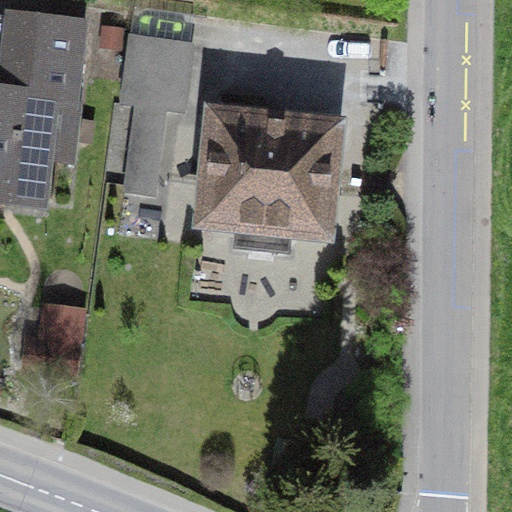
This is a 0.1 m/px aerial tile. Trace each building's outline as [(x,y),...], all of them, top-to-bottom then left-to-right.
[(2,97),(0,96),(0,197),(39,202),(44,159),(63,161),(63,162),(67,162),(75,94),(76,94),(83,27),(18,19),(9,96),(3,94),(2,97)] [(130,37),(121,105),(181,113),(190,45),(130,37)] [(335,129),(215,117),(204,222),(324,234),(335,129)] [(132,137),(125,186),(155,190),(162,141),(132,137)] [(78,347),(29,341),(25,371),(75,377),(78,347)]
